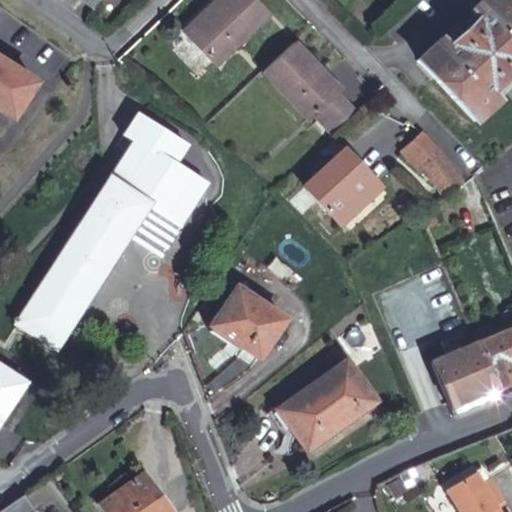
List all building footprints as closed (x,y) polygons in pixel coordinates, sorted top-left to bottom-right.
[(265,13),(252,0),(216,0),(200,16),(197,13),(179,30),(213,65),(265,13)] [(511,7),(505,0),(478,0),(469,8),(473,12),(478,17),(468,27),(455,38),(446,46),(442,42),(438,38),(416,59),(473,120),(496,99),(492,95),(488,90),(497,82),(509,70),(511,67),(511,7)] [(478,17),(473,12),(463,22),(468,27),(478,17)] [(455,38),(451,33),(442,42),(446,46),(455,38)] [(335,88),(292,42),(260,72),(304,118),(310,112),(332,91),(335,88)] [(0,110),(9,117),(32,82),(0,61),(0,110)] [(501,86),(497,82),(488,90),(492,95),(501,86)] [(352,111),(332,91),(310,112),(331,132),(352,111)] [(183,144),(137,114),(121,132),(131,139),(107,177),(14,322),(54,347),(128,234),(147,203),(177,222),(202,181),(172,162),(183,144)] [(439,153),(417,131),(397,149),(417,170),(421,167),(441,194),(458,182),(440,155),(439,153)] [(375,187),(339,149),(301,184),(337,225),(375,187)] [(439,220),(431,200),(418,210),(425,227),(439,220)] [(177,222),(147,203),(128,234),(160,254),(179,224),(177,222)] [(282,317),(233,286),(209,324),(257,356),(282,317)] [(391,309),(386,296),(375,301),(380,315),(391,309)] [(494,334),(475,342),(493,386),(511,378),(511,375),(507,363),(511,360),(511,319),(491,328),(494,334)] [(491,328),(488,321),(475,327),(469,329),(474,341),(475,342),(494,334),(491,328)] [(449,406),(493,386),(475,342),(474,341),(429,361),(436,378),(449,406)] [(371,399),(342,359),(275,408),(288,425),(293,422),(309,443),(371,399)] [(0,418),(24,381),(0,366),(0,418)] [(288,425),(275,408),(267,413),(280,431),(288,425)] [(262,499),(280,480),(262,464),(245,483),(262,499)] [(154,490),(141,472),(98,503),(104,511),(159,511),(147,494),(154,490)] [(444,491),(457,511),(490,511),(495,509),(504,504),(494,488),(486,492),(481,485),(474,473),(444,491)] [(494,488),(489,480),(481,485),(486,492),(494,488)] [(34,510),(23,493),(0,509),(0,511),(37,511),(35,509),(34,510)]
